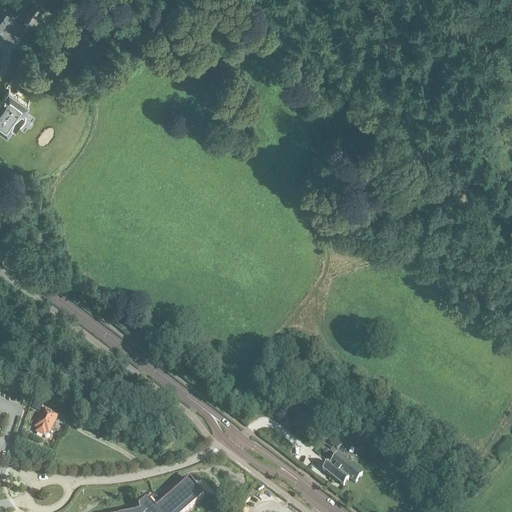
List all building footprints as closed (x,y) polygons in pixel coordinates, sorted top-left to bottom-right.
[(3,24),(17,34),(31,15),(30,14),(39,0),(25,0),(28,2),(23,9),(9,0),(0,0),(0,24),(2,26),(3,24)] [(105,59),(98,63),(102,71),(109,67),(105,59)] [(22,91),(22,89),(18,87),(15,92),(10,88),(11,86),(8,84),(4,90),(7,91),(0,100),(0,126),(8,132),(13,123),(15,124),(24,111),(23,110),(29,102),(20,95),(22,91)] [(35,401),(31,408),(39,412),(43,405),(35,401)] [(58,416),(44,409),(35,427),(38,428),(36,432),(44,436),(46,432),(49,434),(58,416)] [(333,448),(334,446),(338,441),(339,440),(335,436),(328,444),(333,448)] [(343,487),(348,479),(355,485),(363,474),(337,454),(329,464),(327,463),(322,470),(343,487)] [(185,511),(203,497),(208,497),(208,494),(205,493),(197,485),(194,486),(189,480),(164,501),(155,509),(149,502),(145,500),(138,507),(139,511),(185,511)]
